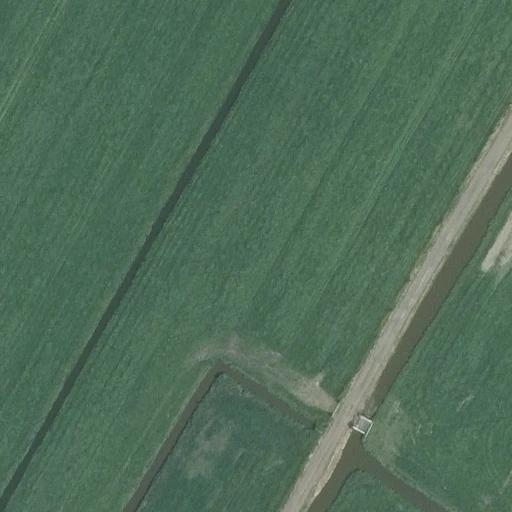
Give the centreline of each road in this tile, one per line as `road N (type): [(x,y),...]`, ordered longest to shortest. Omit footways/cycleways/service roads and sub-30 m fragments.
road 1 (track): [(370,426),(346,413),(511,128)]
road 2 (track): [(289,383),(346,413),(287,511)]
